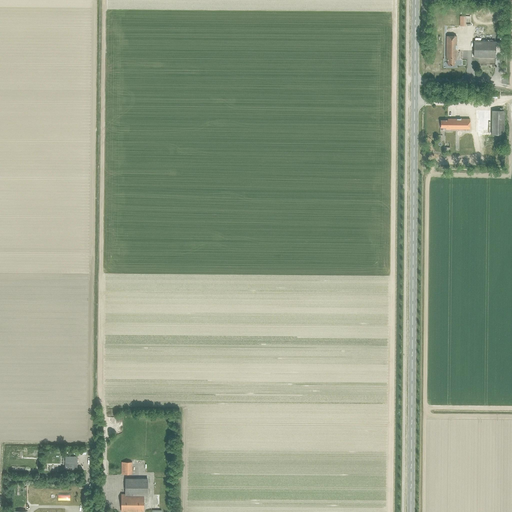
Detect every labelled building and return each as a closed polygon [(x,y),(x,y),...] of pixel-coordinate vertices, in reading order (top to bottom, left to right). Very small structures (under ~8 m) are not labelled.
[(446,36),(446,59),(447,59),(447,65),(452,65),(452,67),(454,67),(454,60),(456,60),(456,36),(446,36)] [(474,41),(474,57),(495,58),(495,41),(474,41)] [(504,135),(504,111),(491,110),(491,135),(504,135)] [(469,129),(470,119),(447,119),(447,120),(440,120),(440,125),(440,127),(445,127),(445,129),(469,129)] [(77,457),(65,456),(65,469),(77,469),(77,457)] [(132,475),(132,462),(121,462),(121,474),(132,475)] [(143,511),(144,495),(147,496),(147,479),(126,479),(126,494),(121,494),(121,511),(143,511)]
